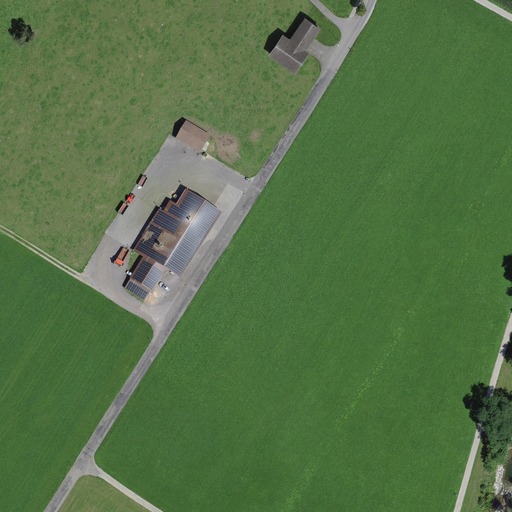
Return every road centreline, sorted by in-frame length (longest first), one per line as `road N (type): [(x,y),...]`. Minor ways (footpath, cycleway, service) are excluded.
road 1 (unclassified): [(336,60),(51,511)]
road 2 (track): [(458,511),(511,327)]
